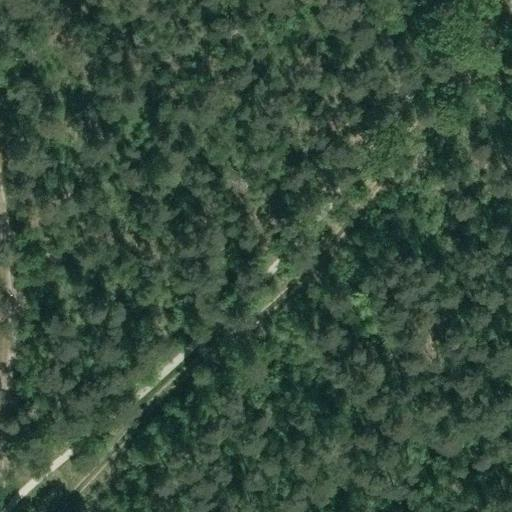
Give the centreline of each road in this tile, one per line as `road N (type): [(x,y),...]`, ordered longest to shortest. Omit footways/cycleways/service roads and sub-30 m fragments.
road 1 (track): [(56,511),(145,410),(316,263),(511,2)]
road 2 (track): [(0,194),(14,345),(0,416)]
